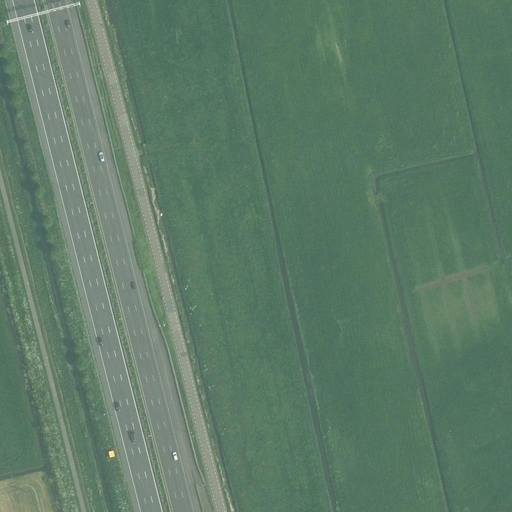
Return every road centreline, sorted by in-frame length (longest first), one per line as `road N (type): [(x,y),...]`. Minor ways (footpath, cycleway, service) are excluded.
road 1 (unclassified): [(219,511),(90,0)]
road 2 (motorway): [(22,0),(150,511)]
road 3 (motorway): [(182,511),(54,0)]
road 4 (unknown): [(91,511),(0,135)]
